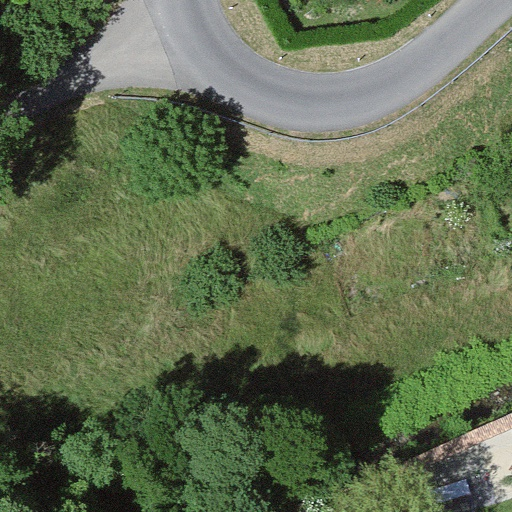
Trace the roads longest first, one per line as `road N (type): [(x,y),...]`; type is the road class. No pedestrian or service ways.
road 1 (tertiary): [(492,0),(403,76),(339,99),(307,101),(250,84),(193,20)]
road 2 (residential): [(0,119),(193,20)]
